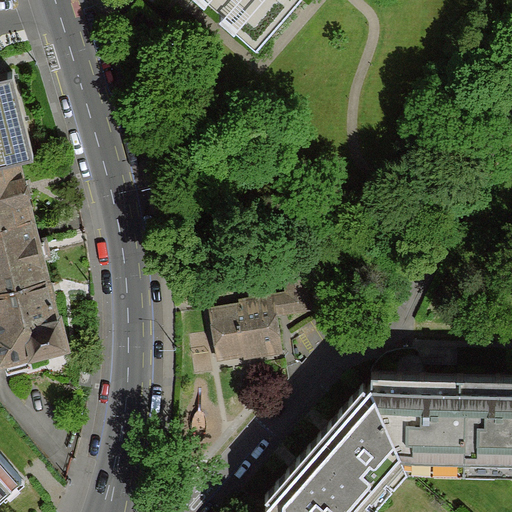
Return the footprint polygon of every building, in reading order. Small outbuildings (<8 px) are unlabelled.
[(286,0),(215,0),(256,35),(286,0)] [(0,73),(0,162),(25,156),(27,162),(43,157),(19,70),(0,73)] [(0,226),(32,219),(17,158),(0,162),(0,226)] [(32,219),(0,226),(0,291),(47,280),(32,219)] [(242,303),(212,308),(220,358),(247,354),(247,349),(281,344),(275,306),(309,301),(302,262),(283,265),(288,293),(241,300),(242,303)] [(47,280),(0,291),(0,350),(2,360),(64,346),(47,280)] [(372,371),(371,383),(405,458),(408,466),(464,468),(466,403),(460,403),(461,373),(372,371)] [(511,373),(461,373),(460,403),(466,403),(464,468),(511,469),(511,373)] [(327,424),(310,444),(370,497),(379,487),(405,458),(371,383),(368,387),(363,383),(327,424)] [(267,494),(271,498),(267,504),(267,511),(356,511),(370,497),(310,444),(290,467),(267,494)] [(0,470),(0,497),(13,486),(0,470)]
